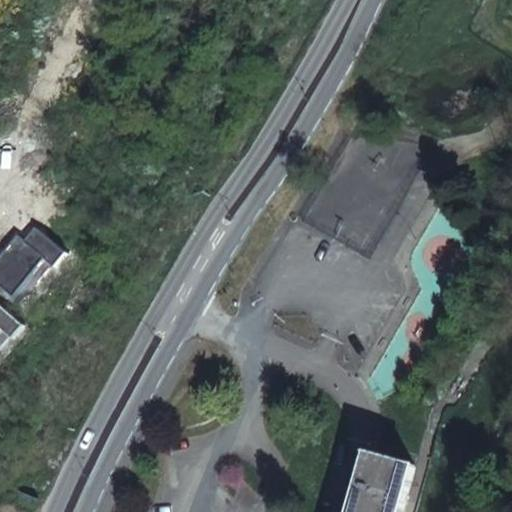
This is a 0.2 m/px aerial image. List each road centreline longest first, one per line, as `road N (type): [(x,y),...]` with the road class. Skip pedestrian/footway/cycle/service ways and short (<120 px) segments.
road 1 (secondary): [(178,300),(360,0)]
road 2 (residential): [(178,300),(344,388),(358,412),(361,450),(344,511)]
road 3 (secondary): [(74,511),(178,300)]
road 4 (unknown): [(258,340),(191,511)]
road 5 (track): [(468,511),(511,400)]
